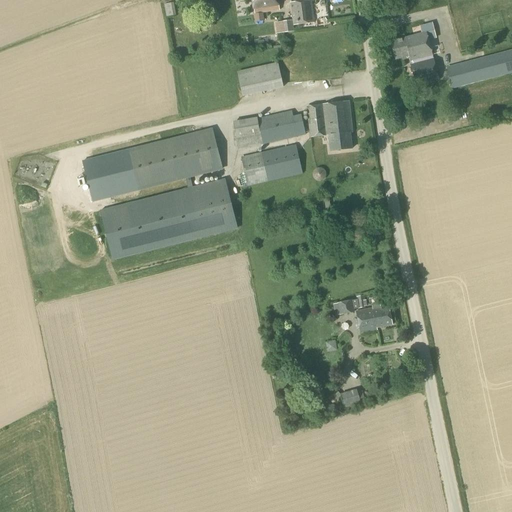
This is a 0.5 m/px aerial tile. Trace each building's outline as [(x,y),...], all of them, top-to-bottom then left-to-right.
[(279,11),(277,0),(251,0),(254,14),(279,11)] [(282,34),(294,32),(293,26),(313,23),(310,0),(289,3),(292,21),(280,22),(282,34)] [(166,17),(176,16),(173,3),(164,5),(166,17)] [(488,34),(504,30),(504,29),(507,28),(505,20),(506,20),(503,10),(476,18),(478,24),(484,22),(488,34)] [(326,15),(318,16),(319,25),(327,24),(326,15)] [(432,59),(425,33),(390,43),(395,61),(408,57),(410,64),(416,87),(439,81),(433,59),(432,59)] [(452,89),(511,73),(511,50),(446,67),(452,89)] [(243,97),(283,87),(278,63),(237,72),(243,97)] [(351,149),(350,134),(352,133),(349,102),(306,107),(310,137),(328,135),(330,151),(351,149)] [(293,116),(292,112),(257,119),(257,117),(232,122),(238,150),(305,136),(301,115),(293,116)] [(192,187),(190,178),(222,169),(212,128),(129,150),(139,190),(185,179),(188,188),(100,211),(113,261),(238,229),(225,179),(192,187)] [(247,187),(302,174),(295,145),(241,157),(247,187)] [(56,162),(26,154),(20,177),(49,185),(56,162)] [(352,300),(338,303),(340,316),(354,313),(352,300)] [(391,326),(388,308),(372,311),(372,309),(356,312),(359,333),(376,331),(375,329),(391,326)] [(326,353),(337,351),(335,341),(324,343),(326,353)] [(385,387),(396,384),(394,376),(384,378),(385,387)] [(357,393),(356,390),(340,394),(344,409),(359,405),(357,400),(364,398),(362,391),(357,393)]
